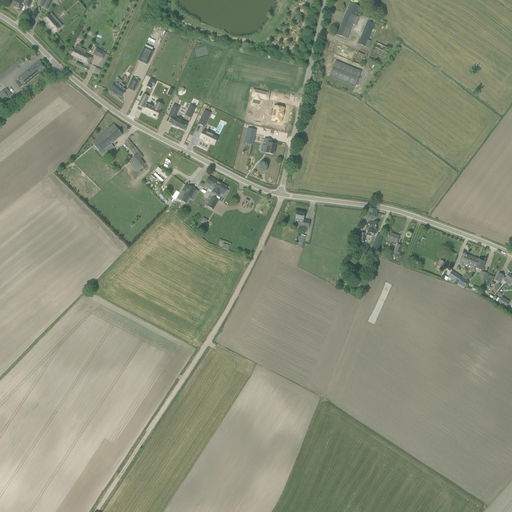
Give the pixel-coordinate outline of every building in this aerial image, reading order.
[(10,0),(9,4),(19,9),(23,2),(19,0),(10,0)] [(336,35),(341,37),(346,39),(352,24),(356,26),(359,18),(355,16),(359,8),(349,4),(336,35)] [(49,14),(42,20),(54,33),(62,26),(53,16),(51,17),(49,14)] [(367,21),(358,44),(365,47),(368,48),(371,41),(368,40),(374,24),(375,20),(369,18),(367,21)] [(390,50),(392,46),(377,39),(375,43),(368,58),(383,65),(390,50)] [(144,46),(138,60),(147,65),(153,51),(144,46)] [(92,58),(74,49),(71,56),(88,65),(92,58)] [(353,62),(363,66),(366,57),(356,53),(353,62)] [(21,59),(0,76),(0,81),(1,83),(19,68),(18,67),(24,63),(21,59)] [(19,88),(20,88),(23,86),(45,68),(39,61),(17,79),(18,81),(15,83),(19,88)] [(329,77),(333,79),(354,88),(361,71),(340,63),(335,61),(329,77)] [(139,82),(132,78),(127,88),(134,92),(139,82)] [(150,80),(146,87),(151,89),(152,86),(154,86),(156,82),(154,82),(150,80)] [(117,95),(120,98),(126,91),(123,88),(124,86),(120,83),(119,85),(115,82),(109,90),(116,96),(117,95)] [(0,104),(11,95),(6,89),(0,93),(0,104)] [(191,89),(189,92),(185,90),(182,95),(190,100),(195,91),(191,89)] [(253,90),(251,97),(253,97),(253,100),(252,103),(258,105),(259,101),(260,101),(260,99),(262,99),(264,92),(253,90)] [(143,95),(138,106),(142,108),(145,109),(144,112),(150,115),(156,118),(160,111),(159,110),(161,105),(156,103),(156,104),(155,103),(155,105),(154,108),(147,105),(148,105),(145,104),(148,97),(146,96),(143,95)] [(174,104),(171,110),(177,113),(180,107),(174,104)] [(188,109),(185,115),(191,118),(195,107),(192,106),(190,110),(188,109)] [(272,113),(271,117),(274,118),(273,121),(274,121),(273,123),(278,124),(278,122),(282,123),(283,119),(284,116),(284,115),(285,111),(276,108),(275,113),(272,113)] [(204,111),(198,125),(203,127),(210,114),(204,111)] [(170,112),(168,117),(170,118),(168,123),(172,124),(172,125),(176,127),(184,131),(187,124),(182,122),(182,121),(175,117),(173,117),(175,114),(170,112)] [(252,145),(256,130),(247,128),(243,143),(252,145)] [(108,129),(92,142),(102,155),(106,152),(104,149),(111,144),(121,135),(117,129),(111,133),(108,129)] [(216,137),(203,131),(199,138),(213,144),(216,137)] [(271,140),(266,139),(264,139),(263,143),(265,143),(263,152),(273,155),(275,145),(270,144),(271,140)] [(133,162),(130,164),(136,171),(144,165),(137,155),(131,159),(133,162)] [(159,167),(155,171),(165,179),(168,176),(159,167)] [(208,189),(212,191),(217,181),(209,177),(205,184),(200,182),(198,185),(207,190),(208,189)] [(212,192),(209,196),(212,198),(212,197),(214,198),(216,194),(219,196),(224,199),(225,196),(228,191),(226,190),(227,187),(217,181),(212,191),(212,192)] [(181,198),(180,200),(186,204),(187,202),(188,202),(190,199),(195,190),(188,186),(188,187),(185,185),(181,191),(184,193),(183,195),(181,198)] [(217,200),(214,198),(212,197),(212,198),(209,196),(204,205),(207,207),(213,210),(217,204),(215,203),(217,200)] [(297,212),(295,217),(294,225),(303,227),(303,228),(308,229),(310,222),(303,220),(305,214),(297,212)] [(375,230),(375,228),(376,223),(368,222),(368,225),(366,225),(366,230),(367,230),(367,233),(370,234),(370,233),(374,234),(375,230)] [(376,256),(384,235),(377,233),(370,252),(371,253),(371,254),(376,256)] [(391,242),(396,244),(397,241),(398,237),(390,233),(388,238),(387,237),(385,243),(390,245),(391,242)] [(302,248),(306,237),(299,234),(295,246),(302,248)] [(462,254),(459,264),(461,265),(465,267),(466,264),(469,265),(472,257),(465,255),(462,254)] [(472,257),(469,265),(472,266),(471,270),(474,271),(475,269),(478,259),(472,257)] [(478,259),(475,269),(482,271),(485,262),(479,259),(478,259)] [(436,267),(440,269),(444,263),(440,260),(436,267)] [(456,282),(458,283),(459,284),(462,278),(453,271),(449,278),(456,283),(456,282)] [(495,280),(500,283),(502,280),(502,279),(503,277),(504,276),(499,273),(495,280)] [(502,279),(502,280),(503,281),(509,287),(511,284),(511,283),(511,282),(511,276),(509,274),(505,278),(503,277),(502,279)] [(458,283),(457,285),(460,288),(462,286),(466,280),(462,278),(459,284),(458,283)] [(354,281),(350,288),(360,293),(363,285),(354,281)] [(501,297),(498,303),(506,308),(509,302),(501,297)]
